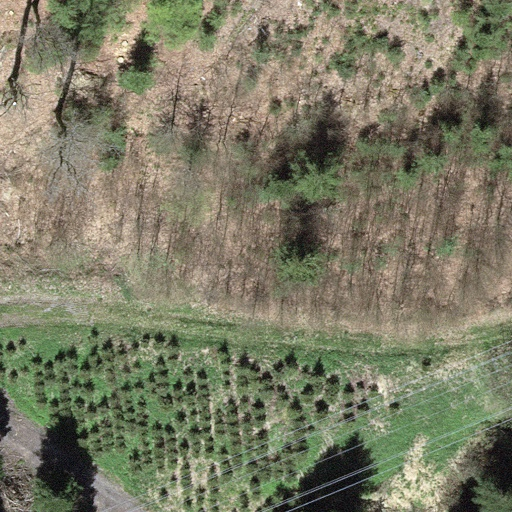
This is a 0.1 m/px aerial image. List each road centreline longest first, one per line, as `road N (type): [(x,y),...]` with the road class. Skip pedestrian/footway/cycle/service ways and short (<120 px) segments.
road 1 (track): [(0,322),(169,316),(385,347),(511,333)]
road 2 (track): [(108,511),(0,431)]
